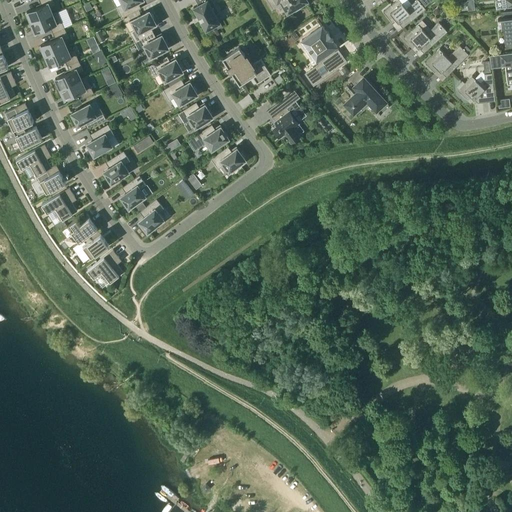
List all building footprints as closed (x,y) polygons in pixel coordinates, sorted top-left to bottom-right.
[(55,4),(53,0),(39,0),(42,5),(41,6),(27,11),(27,12),(28,14),(27,14),(26,14),(27,15),(29,21),(31,21),(31,22),(52,14),(53,13),(50,7),(55,4)] [(138,2),(139,2),(142,0),(121,0),(123,3),(117,6),(122,17),(141,8),(138,2)] [(194,7),(199,17),(206,30),(214,26),(220,22),(216,14),(219,12),(212,0),(196,0),(199,4),(194,7)] [(306,0),(276,0),(277,2),(280,0),(288,12),(293,9),(294,12),(301,8),(299,5),(307,1),(306,0)] [(399,0),(397,0),(383,11),(392,22),(396,19),(403,27),(426,9),(425,7),(418,0),(416,0),(407,8),(399,0)] [(472,0),(466,0),(461,1),(462,10),(474,9),(472,0)] [(53,33),(65,28),(58,11),(53,13),(52,14),(31,22),(32,23),(31,24),(30,24),(31,25),(33,31),(35,31),(36,33),(51,27),(53,33)] [(151,27),(151,26),(156,24),(154,19),(155,19),(151,12),(150,12),(149,11),(132,20),(136,28),(130,32),(135,42),(154,32),(151,27)] [(502,18),(498,19),(501,19),(503,19),(505,30),(506,42),(511,41),(511,17),(511,11),(503,12),(504,18),(502,18)] [(419,24),(404,37),(413,47),(416,44),(424,53),(447,31),(439,22),(427,33),(419,24)] [(306,73),(314,84),(346,61),(338,50),(336,52),(333,49),(337,46),(332,39),(333,38),(328,31),(327,32),(322,25),(302,40),(316,61),(317,60),(320,63),(306,73)] [(45,56),(67,46),(64,40),(69,37),(65,28),(53,33),(56,38),(41,45),(42,47),(40,48),(44,55),(45,54),(45,56)] [(164,40),(162,36),(162,35),(157,38),(154,32),(135,42),(140,52),(147,49),(151,57),(169,48),(168,46),(169,46),(165,39),(164,40)] [(439,48),(425,63),(435,72),(438,69),(446,77),(469,54),(460,45),(448,57),(439,48)] [(67,46),(45,56),(46,57),(45,57),(48,65),(49,64),(50,66),(65,60),(67,66),(79,60),(75,51),(69,53),(67,46)] [(0,69),(8,66),(1,48),(0,47),(0,69)] [(239,47),(223,58),(228,67),(227,67),(231,72),(232,72),(240,84),(252,76),(257,83),(271,74),(261,59),(254,63),(248,54),(245,56),(239,47)] [(511,52),(500,54),(490,56),(492,68),(493,68),(501,67),(506,66),(511,65),(511,52)] [(178,63),(176,60),(176,59),(171,62),(167,56),(149,66),(155,77),(161,73),(165,81),(183,71),(182,70),(183,70),(179,63),(178,63)] [(60,89),(81,79),(78,73),(83,70),(79,60),(67,66),(70,71),(55,78),(56,80),(55,81),(58,88),(60,88),(60,89)] [(101,71),(105,78),(112,75),(109,67),(101,71)] [(10,83),(15,81),(11,72),(0,76),(0,101),(1,103),(16,96),(10,83)] [(460,88),(458,90),(468,99),(471,96),(478,103),(495,101),(492,73),(485,73),(485,78),(480,83),(472,76),(464,83),(463,82),(458,87),(460,88)] [(86,77),(81,79),(60,89),(61,90),(59,90),(63,98),(64,97),(65,99),(80,92),(82,98),(94,93),(86,77)] [(367,100),(370,103),(380,114),(390,105),(364,77),(354,86),(358,90),(345,103),(354,112),(367,100)] [(193,86),(191,83),(190,82),(185,85),(182,79),(163,90),(169,100),(176,97),(180,104),(197,94),(197,93),(198,92),(194,86),(193,86)] [(110,86),(113,91),(120,88),(117,82),(110,86)] [(267,110),(268,111),(276,121),(275,121),(278,125),(273,129),(280,137),(285,133),(291,142),(300,136),(293,127),(299,123),(290,111),(289,111),(287,107),(300,97),(295,90),(267,110)] [(5,112),(13,130),(24,125),(34,121),(25,102),(5,112)] [(208,109),(206,105),(205,104),(200,108),(196,102),(179,113),(185,123),(191,120),(196,127),(198,125),(206,121),(213,117),(212,115),(213,115),(209,108),(208,109)] [(94,111),(90,104),(90,103),(71,113),(72,114),(71,115),(75,121),(76,121),(77,123),(78,126),(78,125),(80,125),(84,123),(86,125),(87,128),(88,128),(106,118),(101,110),(100,108),(94,111)] [(128,115),(133,111),(130,106),(121,112),(124,117),(128,115)] [(89,142),(88,143),(87,143),(90,148),(89,149),(93,155),(94,155),(94,156),(105,149),(106,151),(113,147),(108,138),(114,134),(108,124),(90,134),(92,138),(93,140),(89,142)] [(224,131),(221,127),(221,126),(216,130),(212,124),(188,140),(194,150),(207,142),(212,149),(229,138),(228,137),(229,137),(224,130),(224,131)] [(24,125),(13,130),(22,148),(42,138),(36,126),(26,131),(24,125)] [(149,135),(134,145),(138,152),(153,142),(149,135)] [(177,138),(172,141),(175,147),(180,144),(177,138)] [(30,164),(37,175),(51,167),(45,156),(50,153),(45,144),(17,159),(22,169),(30,164)] [(240,152),(238,149),(237,148),(232,152),(228,146),(211,159),(218,169),(224,164),(230,172),(231,171),(237,167),(237,166),(246,160),(245,158),(246,158),(241,152),(240,152)] [(106,162),(108,166),(109,167),(105,170),(104,170),(104,171),(107,175),(105,176),(110,183),(111,182),(111,183),(129,172),(124,164),(130,161),(124,150),(106,162)] [(173,162),(178,159),(173,152),(169,155),(173,162)] [(37,175),(47,193),(66,182),(56,164),(51,167),(37,175)] [(197,178),(193,174),(188,178),(191,183),(197,178)] [(122,187),(125,191),(126,192),(122,195),(121,196),(124,201),(123,202),(127,208),(128,207),(129,208),(146,196),(141,189),(147,185),(140,175),(122,187)] [(182,192),(188,187),(183,180),(176,185),(182,192)] [(77,210),(72,202),(70,199),(75,196),(69,187),(42,204),(48,213),(56,208),(63,219),(77,210)] [(140,220),(139,220),(139,221),(142,225),(141,226),(146,232),(147,231),(148,232),(158,224),(159,226),(165,221),(159,212),(164,208),(157,198),(146,207),(140,211),(144,217),(140,220)] [(142,202),(136,207),(140,211),(146,207),(142,202)] [(97,228),(89,217),(80,224),(77,219),(67,226),(79,242),(97,228)] [(79,242),(91,257),(109,244),(97,228),(79,242)] [(111,282),(111,281),(124,271),(115,261),(119,257),(113,249),(88,269),(94,278),(102,271),(111,282)] [(510,511),(506,500),(501,495),(496,497),(503,511),(510,511)]
